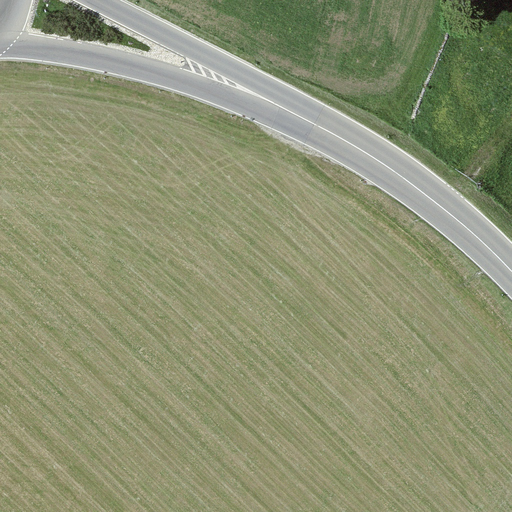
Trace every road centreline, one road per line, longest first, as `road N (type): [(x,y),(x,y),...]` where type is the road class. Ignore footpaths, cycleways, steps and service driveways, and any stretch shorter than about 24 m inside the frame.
road 1 (primary): [(0,43),(134,67),(283,108)]
road 2 (primary): [(283,108),(396,172),(511,272)]
road 3 (primary): [(283,108),(97,0)]
